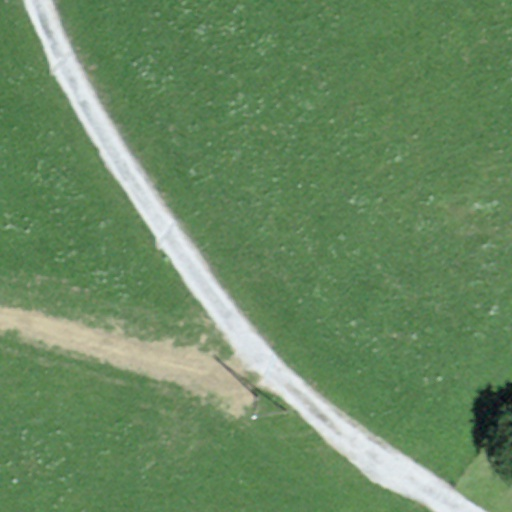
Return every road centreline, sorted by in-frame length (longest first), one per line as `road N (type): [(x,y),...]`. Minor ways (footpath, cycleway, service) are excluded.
road 1 (unclassified): [(39,0),(94,117),(151,210),(261,355),(349,441),(458,511)]
road 2 (track): [(0,425),(122,497),(242,511)]
